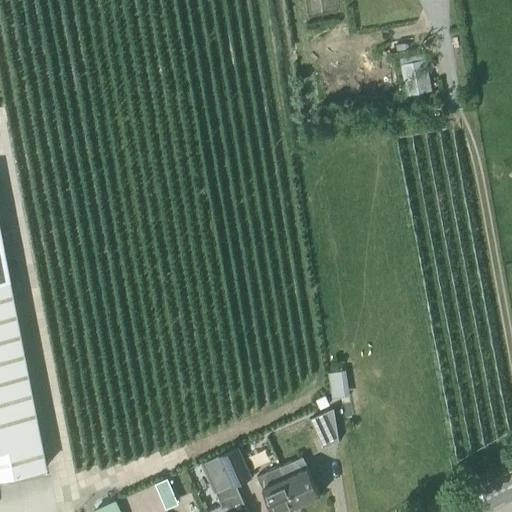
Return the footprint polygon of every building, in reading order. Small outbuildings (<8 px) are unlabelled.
[(6,254),(0,254),(0,475),(47,466),(6,254)] [(323,446),(339,439),(333,407),(310,417),(323,446)] [(240,445),(219,454),(233,485),(254,475),(240,445)] [(212,490),(229,482),(217,455),(191,467),(201,489),(210,485),(212,490)] [(285,476),(297,504),(320,494),(303,456),(281,466),(285,476)] [(268,472),(258,476),(273,511),(279,511),(297,504),(285,476),(281,466),(268,472)] [(155,484),(165,506),(177,500),(167,478),(155,484)] [(121,511),(116,501),(116,500),(94,510),(95,511),(121,511)] [(235,511),(231,503),(217,509),(218,511),(235,511)]
